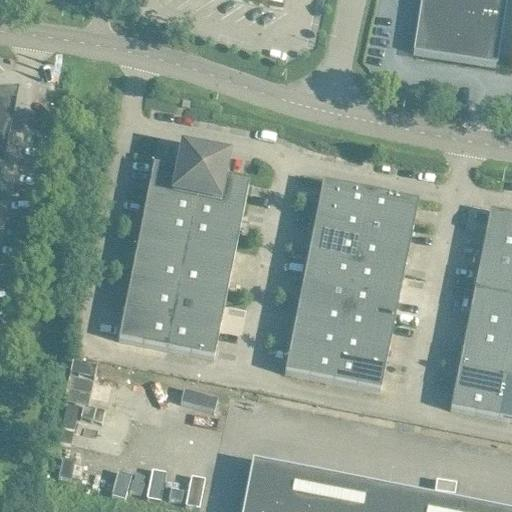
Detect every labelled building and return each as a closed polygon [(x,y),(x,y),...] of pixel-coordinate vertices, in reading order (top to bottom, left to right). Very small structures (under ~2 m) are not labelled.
[(227,0),(282,12),(284,0),(227,0)] [(511,57),(511,0),(420,0),(412,55),(496,68),(498,55),(511,57)] [(0,160),(13,100),(0,100),(0,160)] [(177,296),(205,156),(180,151),(178,164),(176,174),(152,169),(129,287),(177,296)] [(229,161),(205,156),(177,296),(224,306),(248,188),(225,183),(229,161)] [(365,221),(369,197),(322,187),(317,212),(365,221)] [(412,231),(417,208),(417,206),(369,197),(365,221),(412,231)] [(360,245),(365,221),(317,212),(312,235),(360,245)] [(511,262),(511,220),(489,216),(481,256),(511,262)] [(408,254),(412,231),(365,221),(360,245),(408,254)] [(355,268),(360,245),(312,235),(307,259),(355,268)] [(403,278),(408,254),(360,245),(355,268),(403,278)] [(511,302),(511,262),(481,256),(473,295),(511,302)] [(351,292),(355,268),(307,259),(303,282),(351,292)] [(398,301),(403,278),(355,268),(351,292),(398,301)] [(453,269),(453,279),(473,280),(473,271),(453,269)] [(346,315),(351,292),(303,282),(298,306),(346,315)] [(171,325),(177,296),(129,287),(123,315),(171,325)] [(394,325),(398,301),(351,292),(346,315),(394,325)] [(511,343),(511,302),(473,295),(465,334),(511,343)] [(219,334),(224,306),(177,296),(171,325),(219,334)] [(341,339),(346,315),(298,306),(293,329),(341,339)] [(165,354),(171,325),(123,315),(118,344),(165,354)] [(389,348),(394,325),(346,315),(341,339),(389,348)] [(213,363),(219,334),(171,325),(165,354),(213,363)] [(337,362),(341,339),(293,329),(289,353),(337,362)] [(511,384),(511,343),(465,334),(457,374),(505,383),(511,384)] [(384,372),(389,348),(341,339),(337,362),(384,372)] [(332,387),(337,362),(289,353),(284,377),(332,387)] [(380,396),(384,372),(337,362),(332,387),(380,396)] [(497,423),(505,383),(457,374),(449,413),(497,423)] [(511,384),(505,383),(497,423),(511,425),(511,384)] [(487,511),(252,465),(242,511),(487,511)]
